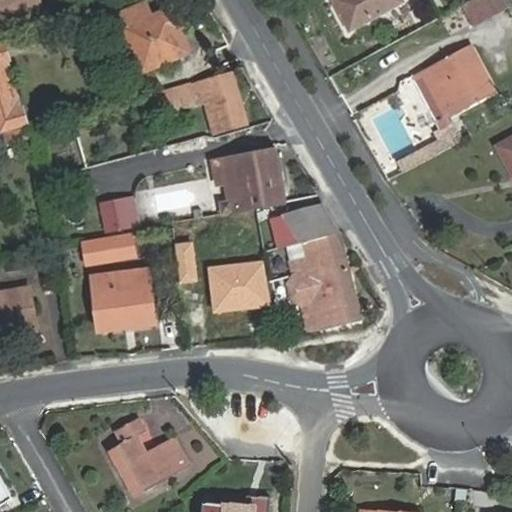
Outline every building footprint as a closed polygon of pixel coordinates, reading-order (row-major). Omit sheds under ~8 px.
[(0,0),(0,9),(16,6),(19,13),(38,7),(36,0),(0,0)] [(132,25),(149,68),(192,51),(183,27),(191,24),(185,7),(158,16),(152,0),(124,10),(125,12),(115,15),(120,30),(132,25)] [(402,1),(401,0),(344,0),(343,1),(357,27),(402,1)] [(0,9),(0,17),(19,13),(16,6),(0,9)] [(135,72),(149,68),(132,25),(120,30),(135,72)] [(0,61),(10,59),(6,43),(0,45),(0,123),(2,130),(28,123),(24,106),(13,109),(0,62),(0,61)] [(496,91),(471,47),(418,76),(442,120),(496,91)] [(157,111),(169,108),(176,106),(196,102),(205,133),(248,121),(234,73),(153,94),(157,111)] [(24,128),(10,132),(14,144),(28,141),(24,128)] [(511,140),(499,147),(511,170),(511,140)] [(223,203),(224,214),(290,201),(280,148),(216,162),(221,184),(229,182),(232,201),(225,202),(223,203)] [(0,216),(11,213),(0,176),(0,216)] [(229,182),(221,184),(225,202),(232,201),(229,182)] [(137,201),(128,202),(131,215),(139,214),(137,201)] [(131,215),(128,202),(102,207),(107,234),(141,227),(139,214),(131,215)] [(364,320),(341,231),(325,205),(288,216),(304,243),(308,259),(292,262),(301,295),(314,293),(316,301),(303,304),(309,332),(364,320)] [(193,212),(194,220),(202,218),(201,211),(193,212)] [(178,253),(193,251),(189,223),(174,226),(178,253)] [(136,254),(133,235),(86,245),(88,263),(136,254)] [(155,325),(148,271),(95,278),(103,331),(155,325)] [(0,336),(39,329),(32,291),(0,296),(0,336)] [(138,422),(118,432),(125,445),(112,452),(136,495),(190,467),(177,444),(150,457),(140,438),(148,434),(142,422),(138,422)] [(254,507),(203,505),(202,511),(267,511),(269,499),(254,498),(254,507)]
